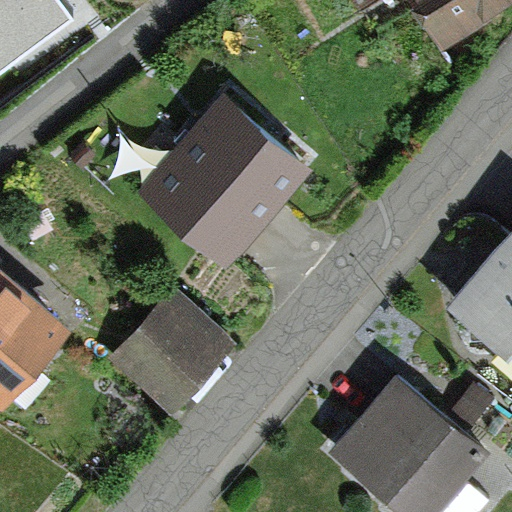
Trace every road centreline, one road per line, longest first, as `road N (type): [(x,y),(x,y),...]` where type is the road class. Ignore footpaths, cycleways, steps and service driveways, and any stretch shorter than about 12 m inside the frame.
road 1 (residential): [(511,59),(126,511)]
road 2 (residential): [(185,0),(0,147)]
